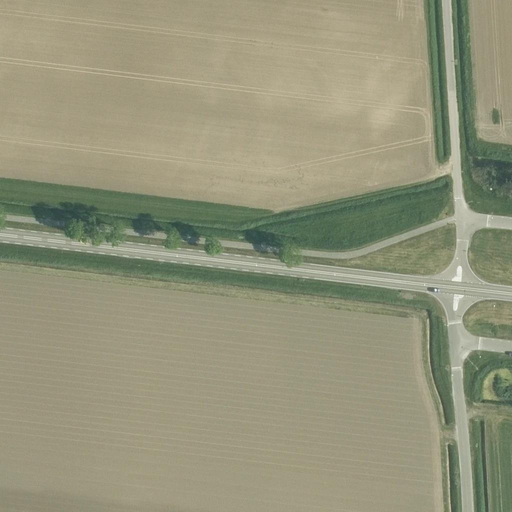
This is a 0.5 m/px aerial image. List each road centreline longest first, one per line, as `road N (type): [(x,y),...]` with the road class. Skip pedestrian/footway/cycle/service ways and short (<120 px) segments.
road 1 (primary): [(457,288),(0,234)]
road 2 (unclassified): [(460,219),(446,0)]
road 3 (unclassified): [(456,341),(466,511)]
